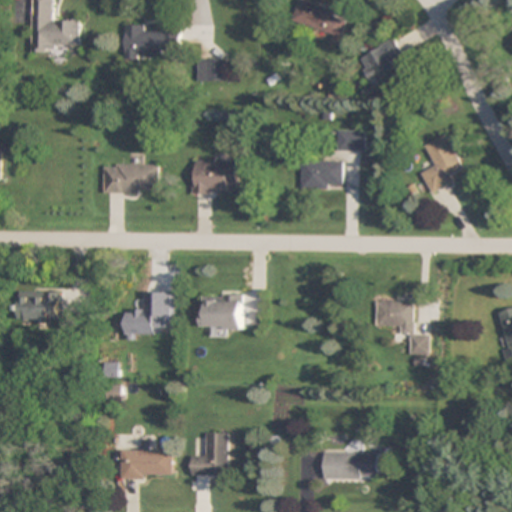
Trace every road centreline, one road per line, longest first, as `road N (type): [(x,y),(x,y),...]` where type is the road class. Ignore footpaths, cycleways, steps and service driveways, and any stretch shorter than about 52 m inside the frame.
road 1 (residential): [(511,247),(0,239)]
road 2 (residential): [(511,163),(428,3)]
